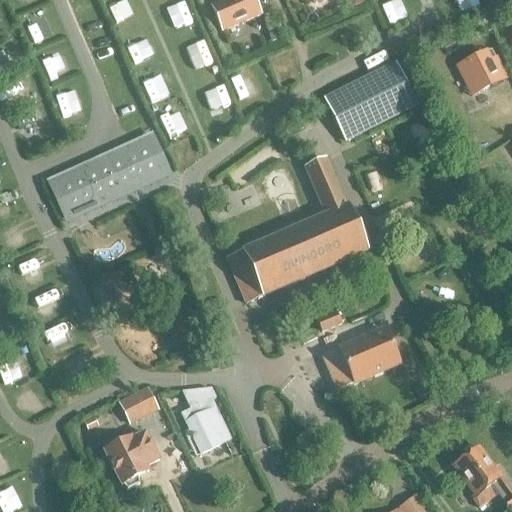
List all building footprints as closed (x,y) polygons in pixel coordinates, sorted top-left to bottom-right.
[(226,0),(210,7),(221,34),(261,17),(253,0),(226,0)] [(477,95),(488,89),(488,90),(500,84),(484,54),(473,60),(456,69),(466,89),(472,85),(477,95)] [(323,104),(345,147),(417,111),(395,68),(343,94),(323,104)] [(46,183),(66,226),(172,178),(152,135),(46,183)] [(252,262),(272,309),(281,305),(392,257),(352,165),(331,174),(351,220),(261,258),(252,262)] [(168,320),(181,313),(176,304),(164,311),(163,309),(152,315),(161,332),(172,326),(168,320)] [(316,322),(321,335),(342,326),(337,314),(316,322)] [(340,394),(399,369),(383,333),(338,353),(338,354),(325,359),(326,361),(320,363),(320,362),(303,369),(310,386),(326,379),(326,377),(331,374),(340,394)] [(199,457),(229,443),(210,403),(215,400),(211,391),(181,394),(190,412),(180,417),(190,439),(189,439),(191,443),(192,442),(199,457)] [(146,471),(158,465),(145,437),(132,444),(131,443),(104,457),(121,490),(122,489),(127,495),(139,489),(138,482),(148,476),(146,471)] [(479,451),(454,470),(477,499),(473,502),(480,511),(510,489),(497,471),(495,472),(479,451)]
